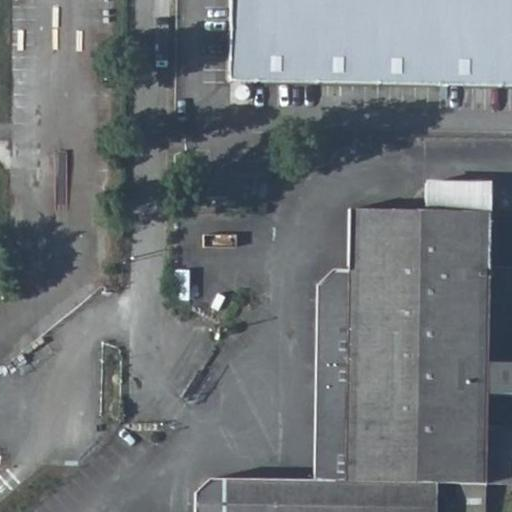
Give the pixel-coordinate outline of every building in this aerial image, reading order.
[(511,0),(230,0),(229,84),(511,88),(511,0)] [(424,212),(489,214),(489,185),(424,184),(424,212)] [(346,272),(343,484),(307,484),(206,482),(192,496),(191,511),(433,511),(434,483),(454,484),(453,500),(444,500),(443,511),(482,511),(484,487),(511,487),(511,486),(511,435),(509,435),(509,429),(485,428),(485,395),(511,395),(511,366),(486,365),(489,214),(424,212),(348,211),(346,272)] [(272,249),(280,220),(263,215),(261,223),(255,244),(272,249)] [(307,484),(343,484),(346,272),(331,272),(312,290),(307,484)]
